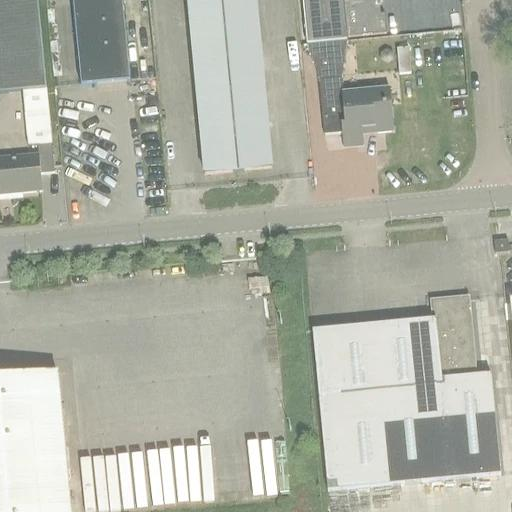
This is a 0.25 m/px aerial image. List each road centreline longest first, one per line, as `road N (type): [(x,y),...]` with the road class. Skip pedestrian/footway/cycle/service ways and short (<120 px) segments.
road 1 (unclassified): [(0,247),(482,200)]
road 2 (unclassified): [(482,200),(469,0)]
